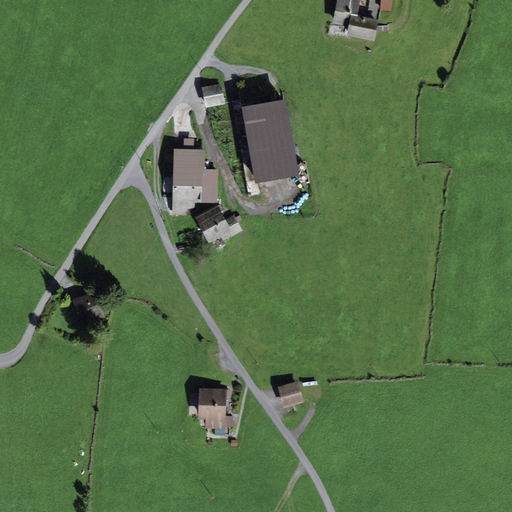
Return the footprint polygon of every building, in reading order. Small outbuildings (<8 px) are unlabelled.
[(373,39),(376,22),(357,18),(360,0),(339,0),(335,21),(351,24),(349,34),(373,39)] [(381,0),(380,8),(391,9),(391,0),(381,0)] [(204,89),(208,106),(223,103),(220,86),(204,89)] [(257,181),(297,174),(285,102),(244,109),(257,181)] [(184,152),(193,152),(194,140),(184,140),(184,152)] [(193,212),(193,201),(216,201),(217,171),(201,170),(202,148),(196,148),(196,152),(193,152),(184,152),(176,151),(175,215),(186,215),(186,212),(193,212)] [(305,170),(306,167),(304,164),(301,163),(298,165),(297,168),(299,171),(302,172),(305,170)] [(307,179),(308,176),(306,173),(303,172),(300,174),(299,177),(301,180),(304,181),(307,179)] [(223,239),(240,230),(233,217),(224,222),(219,212),(216,207),(198,216),(210,239),(220,234),(223,239)] [(77,302),(85,321),(99,315),(91,296),(77,302)] [(281,388),(286,405),(301,401),(297,384),(281,388)] [(231,427),(232,416),(224,416),(225,396),(225,390),(201,389),(202,394),(203,394),(202,417),(207,417),(207,424),(224,425),(224,426),(231,427)]
